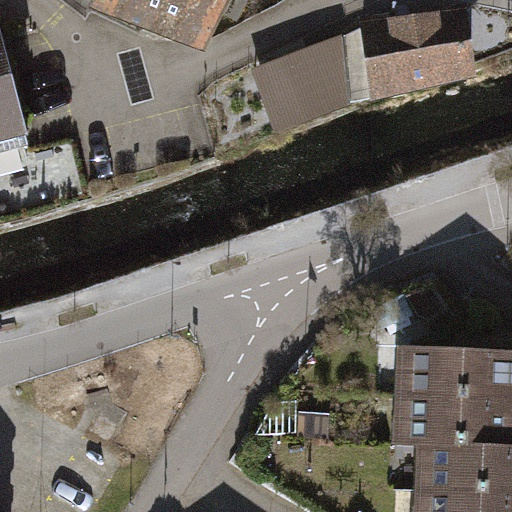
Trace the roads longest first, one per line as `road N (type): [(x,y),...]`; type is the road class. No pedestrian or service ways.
road 1 (residential): [(236,292),(511,200)]
road 2 (residential): [(0,367),(236,292)]
road 3 (residential): [(236,292),(239,359),(150,511)]
